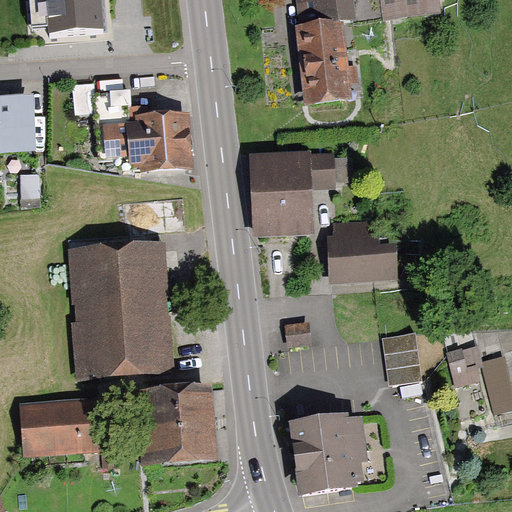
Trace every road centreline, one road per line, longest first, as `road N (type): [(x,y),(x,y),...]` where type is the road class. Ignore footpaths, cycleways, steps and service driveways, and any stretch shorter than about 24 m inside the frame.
road 1 (secondary): [(210,57),(256,436),(275,511)]
road 2 (residential): [(210,57),(0,71)]
